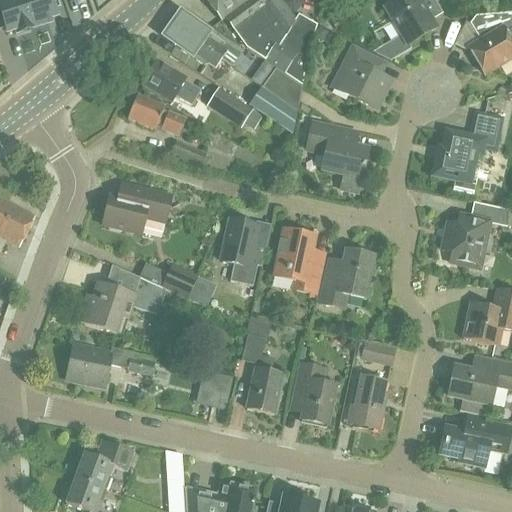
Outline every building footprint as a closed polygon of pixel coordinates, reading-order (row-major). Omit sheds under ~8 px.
[(0,0),(0,21),(2,21),(7,34),(14,32),(15,35),(32,30),(22,0),(0,0)] [(22,0),(32,30),(49,24),(48,21),(55,18),(51,5),(58,2),(57,0),(22,0)] [(245,49),(259,59),(268,65),(301,88),(305,61),(316,27),(305,20),(296,19),(293,23),(276,1),(273,4),(270,0),(203,0),(221,23),(223,21),(245,49)] [(407,46),(434,30),(421,7),(432,0),(400,0),(385,9),(407,46)] [(170,25),(221,61),(226,53),(219,48),(223,43),(178,13),(170,25)] [(469,24),(480,43),(469,50),(484,76),(511,60),(511,45),(506,35),(511,30),(511,14),(475,18),(469,24)] [(221,61),(170,25),(161,39),(187,56),(181,64),(187,67),(192,60),(195,55),(215,69),(221,61)] [(327,33),(319,29),(315,37),(320,39),(325,37),(327,33)] [(334,84),(340,87),(351,93),(350,96),(349,96),(348,97),(376,111),(389,86),(374,79),(382,63),(352,48),(334,84)] [(155,65),(141,88),(170,105),(173,100),(174,98),(191,108),(200,92),(184,82),(155,65)] [(218,90),(252,112),(255,113),(260,104),(240,92),(245,84),(224,70),(214,86),(218,89),(218,90)] [(302,90),(275,71),(261,89),(296,114),(302,90)] [(252,112),(218,90),(206,108),(240,130),(252,112)] [(157,128),(161,130),(174,136),(180,121),(162,113),(164,109),(137,98),(127,120),(155,132),(157,128)] [(475,187),(470,187),(476,155),(481,156),(482,150),(495,152),(502,119),(474,114),(470,137),(444,132),(441,148),(436,147),(430,179),(453,184),(452,193),(473,198),(475,187)] [(311,125),(305,152),(323,156),(320,172),(342,177),(339,190),(357,194),(360,179),(359,179),(361,169),(362,169),(366,152),(353,149),(356,135),(311,125)] [(200,168),(205,155),(176,143),(171,155),(200,168)] [(170,198),(121,186),(117,200),(108,198),(101,226),(106,227),(108,231),(119,233),(122,231),(141,236),(144,219),(164,224),(170,198)] [(0,238),(19,248),(34,218),(0,201),(0,238)] [(506,227),(507,210),(494,207),(473,203),(470,219),(458,217),(456,226),(446,223),(440,252),(450,254),(448,264),(474,269),(478,250),(482,251),(488,224),(506,227)] [(228,284),(251,289),(255,269),(260,270),(266,243),(252,240),(255,229),(229,223),(226,237),(223,239),(221,241),(220,245),(221,248),(223,251),(220,264),(232,267),(228,284)] [(317,296),(324,262),(310,259),(314,239),(280,232),(270,279),(292,284),(290,291),(317,296)] [(323,282),(318,306),(342,311),(345,297),(363,300),(372,259),(344,254),(342,263),(328,260),(323,282)] [(197,279),(171,268),(162,290),(187,301),(197,279)] [(157,317),(164,292),(138,280),(133,295),(97,284),(93,299),(88,298),(81,317),(85,319),(83,326),(114,336),(119,320),(127,322),(131,309),(157,317)] [(511,293),(496,290),(492,310),(469,305),(462,340),(496,347),(500,331),(511,333),(511,293)] [(251,319),(241,363),(258,367),(265,339),(269,324),(251,319)] [(391,369),(395,351),(364,344),(360,362),(391,369)] [(104,390),(109,367),(126,370),(126,372),(151,377),(154,364),(134,359),(135,355),(111,350),(110,355),(73,347),(66,382),(104,390)] [(454,370),(448,397),(463,400),(460,413),(486,418),(488,405),(490,406),(493,387),(511,390),(511,388),(511,367),(491,363),(473,360),(470,373),(454,370)] [(294,392),(289,414),(301,417),(300,423),(326,428),(335,389),(320,386),(323,370),(300,365),(294,392)] [(273,416),(281,376),(253,371),(245,411),(273,416)] [(229,401),(234,379),(220,376),(216,398),(229,401)] [(379,406),(383,384),(361,379),(359,391),(354,390),(351,406),(357,407),(353,426),(377,431),(382,409),(379,406)] [(443,428),(438,456),(458,460),(457,465),(483,471),(487,452),(506,456),(511,428),(484,422),(465,419),(463,432),(443,428)] [(83,456),(75,480),(102,490),(106,479),(109,480),(113,469),(126,473),(132,456),(101,444),(95,461),(83,456)] [(75,480),(65,506),(80,511),(96,511),(100,504),(97,503),(102,490),(75,480)] [(168,511),(184,511),(182,482),(166,483),(168,511)] [(249,511),(251,506),(253,506),(254,503),(252,502),(254,493),(221,486),(217,503),(196,499),(198,493),(185,491),(186,490),(183,490),(184,511),(249,511)] [(280,511),(315,511),(316,507),(308,505),(309,500),(292,496),(291,501),(283,500),(280,511)]
